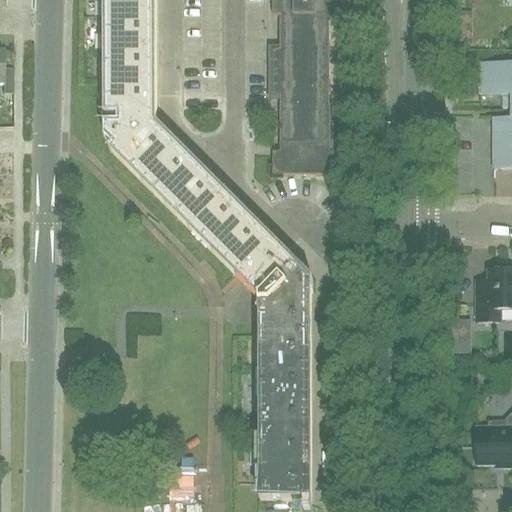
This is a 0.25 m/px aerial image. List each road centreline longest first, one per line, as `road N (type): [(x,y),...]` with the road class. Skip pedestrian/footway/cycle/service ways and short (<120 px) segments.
road 1 (unclassified): [(39,331),(51,0)]
road 2 (tertiary): [(404,511),(403,231)]
road 3 (tertiary): [(403,231),(404,0)]
road 4 (unclassified): [(33,511),(39,331)]
